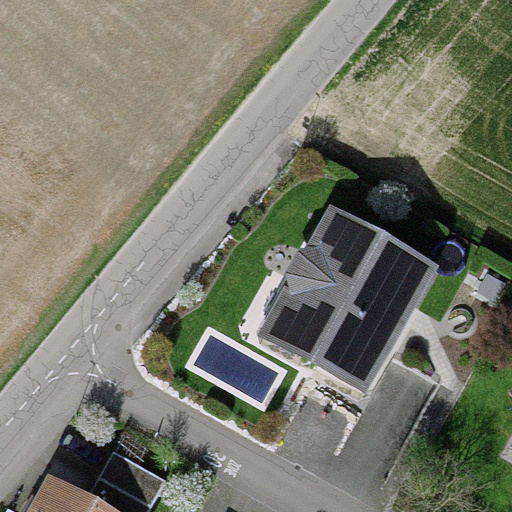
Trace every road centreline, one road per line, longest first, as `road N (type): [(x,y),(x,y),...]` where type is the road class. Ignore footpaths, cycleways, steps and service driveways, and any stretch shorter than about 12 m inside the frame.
road 1 (residential): [(60,363),(357,0)]
road 2 (residential): [(60,363),(325,511)]
